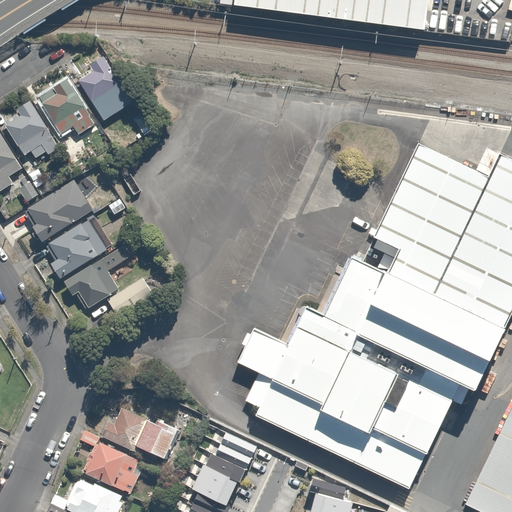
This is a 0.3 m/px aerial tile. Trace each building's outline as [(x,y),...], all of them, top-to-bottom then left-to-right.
[(235,0),(235,6),(425,29),(428,0),(235,0)] [(88,66),(74,75),(97,110),(127,90),(101,51),(85,62),(88,66)] [(58,85),(37,100),(60,134),(62,132),(65,138),(75,131),(76,132),(95,119),(65,76),(56,82),(58,85)] [(21,110),(2,124),(24,153),(30,149),(35,155),(45,148),(46,151),(59,141),(27,98),(17,106),(21,110)] [(0,131),(0,188),(12,180),(9,175),(22,166),(0,131)] [(475,388),(511,311),(511,157),(500,152),(499,153),(487,147),(476,169),(418,142),(376,229),(372,227),(368,233),(373,235),(373,236),(398,247),(394,257),(384,253),(377,267),(362,260),(363,258),(354,253),(353,256),(352,255),(351,257),(349,256),(344,267),(345,268),(343,268),(339,275),(335,273),(317,309),(307,304),(306,306),(304,305),(302,306),(300,307),(300,308),(297,307),(281,340),(254,327),(251,333),(248,332),(242,343),(245,345),(237,361),(260,372),(245,400),(259,407),(256,414),(409,488),(452,400),(462,404),(470,386),(475,388)] [(73,179),(29,209),(36,220),(31,223),(42,239),(91,205),(73,179)] [(37,192),(28,180),(17,187),(26,200),(37,192)] [(92,232),(84,217),(46,240),(56,255),(50,259),(60,275),(112,244),(101,226),(92,232)] [(115,248),(63,280),(72,295),(77,292),(86,307),(117,287),(113,280),(129,270),(115,248)] [(140,276),(107,298),(120,317),(153,295),(140,276)] [(133,440),(146,416),(120,402),(103,433),(129,447),(133,440)] [(511,511),(511,404),(466,501),(488,511),(511,511)] [(146,416),(133,440),(163,456),(177,430),(147,414),(146,416)] [(98,435),(84,428),(79,438),(92,444),(81,469),(130,493),(145,462),(96,438),(98,435)] [(182,507),(179,511),(225,511),(229,503),(227,502),(238,478),(240,479),(246,467),(257,444),(227,430),(217,452),(211,450),(206,462),(203,461),(192,486),(199,489),(189,510),(182,507)] [(118,511),(125,497),(76,473),(65,495),(54,490),(50,500),(74,511),(118,511)] [(346,484),(313,475),(310,484),(317,486),(309,511),(349,511),(353,499),(343,496),(346,484)]
